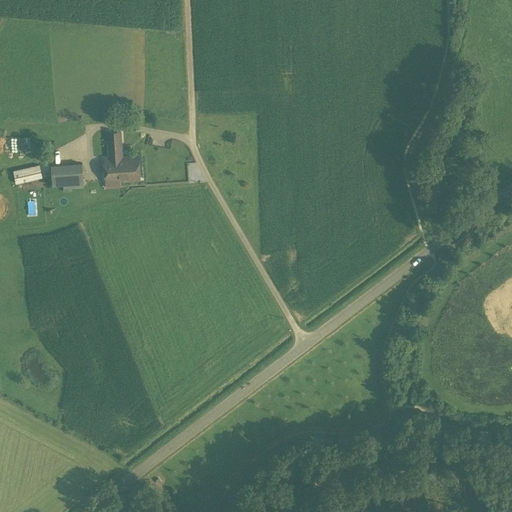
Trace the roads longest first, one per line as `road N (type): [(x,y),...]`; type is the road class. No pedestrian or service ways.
road 1 (unclassified): [(185,0),(192,144),(304,344)]
road 2 (unclassified): [(91,511),(304,344)]
road 3 (unclassified): [(304,344),(511,187)]
